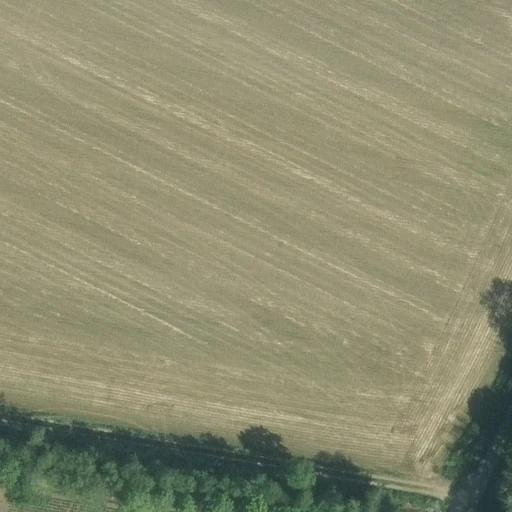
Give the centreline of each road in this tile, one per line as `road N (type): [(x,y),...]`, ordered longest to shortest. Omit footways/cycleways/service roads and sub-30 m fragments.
road 1 (track): [(478,497),(0,414)]
road 2 (track): [(202,511),(0,475)]
